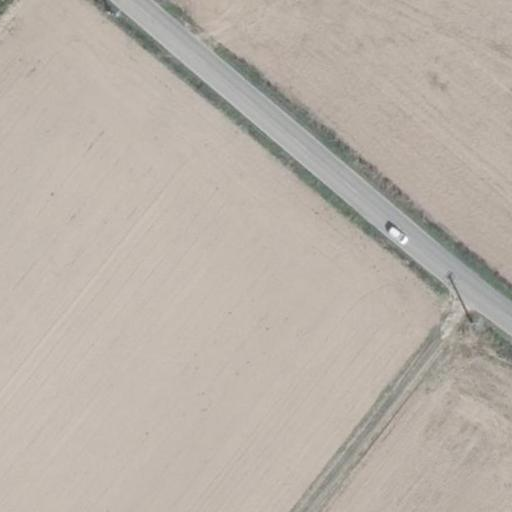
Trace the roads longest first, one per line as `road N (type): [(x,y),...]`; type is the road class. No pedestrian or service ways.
road 1 (tertiary): [(511,317),(131,0)]
road 2 (track): [(480,296),(309,511)]
